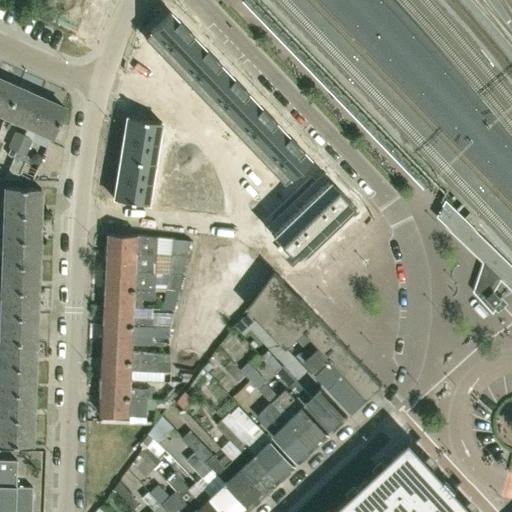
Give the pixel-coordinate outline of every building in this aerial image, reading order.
[(421,52),(380,9),(372,16),(364,24),(405,66),(413,59),(421,52)] [(159,52),(185,27),(170,12),(144,37),(159,52)] [(172,67),(198,42),(185,27),(159,52),(172,67)] [(172,67),(186,81),(212,56),(198,42),(172,67)] [(226,71),(212,56),(186,81),(200,96),(226,71)] [(200,96),(214,110),(240,85),(226,71),(200,96)] [(0,78),(0,114),(4,116),(18,86),(0,78)] [(240,85),(214,110),(228,124),(254,100),(240,85)] [(28,127),(41,97),(18,86),(4,116),(28,127)] [(41,97),(28,127),(51,137),(64,107),(41,97)] [(241,139),(267,114),(254,100),(228,124),(241,139)] [(267,114),(241,139),(255,153),(281,129),(267,114)] [(122,137),(158,143),(161,122),(126,116),(122,137)] [(255,153),(269,168),(295,143),(281,129),(255,153)] [(17,152),(24,136),(14,132),(7,148),(17,152)] [(32,139),(24,136),(17,152),(25,155),(32,139)] [(158,143),(122,137),(119,157),(155,163),(158,143)] [(295,143),(269,168),(284,183),(310,158),(295,143)] [(151,182),(155,163),(119,157),(116,176),(151,182)] [(353,204),(351,202),(329,178),(323,172),(315,180),(314,180),(308,186),(338,218),(353,204)] [(151,182),(116,176),(113,197),(148,203),(151,182)] [(294,199),(324,231),(338,218),(308,186),(294,199)] [(3,213),(40,214),(41,188),(4,187),(3,213)] [(280,213),(310,244),(324,231),(294,199),(280,213)] [(39,240),(40,214),(3,213),(2,238),(39,240)] [(295,258),(298,255),(310,244),(280,213),(269,223),(265,227),(271,233),(292,255),(295,258)] [(109,233),(109,235),(107,235),(106,245),(108,245),(108,252),(158,255),(159,236),(139,234),(109,233)] [(2,238),(2,264),(38,265),(39,240),(2,238)] [(175,238),(173,248),(173,254),(188,256),(189,250),(190,240),(183,239),(175,238)] [(106,258),(105,270),(157,272),(158,255),(108,252),(108,258),(106,258)] [(1,290),(37,291),(38,265),(2,264),(1,290)] [(157,272),(105,270),(105,281),(107,281),(106,288),(156,290),(157,272)] [(368,397),(382,384),(283,280),(275,271),(249,307),(266,326),(286,348),(288,346),(296,339),(311,356),(305,362),(330,387),(352,412),(368,397)] [(104,294),(104,306),(136,307),(136,298),(155,299),(156,290),(106,288),(106,294),(104,294)] [(1,290),(0,309),(0,315),(36,317),(37,291),(1,290)] [(105,317),(105,324),(170,327),(170,318),(155,317),(136,316),(136,307),(104,306),(103,317),(105,317)] [(0,340),(35,342),(36,317),(0,315),(0,340)] [(170,327),(105,324),(104,330),(103,330),(102,341),(154,344),(154,337),(169,337),(170,327)] [(0,340),(0,366),(34,368),(35,342),(0,340)] [(154,353),(154,344),(102,341),(101,353),(103,353),(103,360),(172,363),(171,354),(154,353)] [(101,366),(100,378),(132,379),(146,380),(147,371),(152,371),(159,372),(172,371),(172,363),(103,360),(103,366),(101,366)] [(291,385),(333,430),(347,417),(322,389),(313,398),(296,379),(297,378),(284,365),(276,372),(289,386),(291,385)] [(0,366),(0,392),(33,394),(34,368),(0,366)] [(198,390),(209,374),(202,369),(191,384),(198,390)] [(102,389),(101,396),(149,399),(149,398),(152,398),(152,389),(143,388),(132,388),(132,379),(100,378),(100,389),(102,389)] [(272,402),(314,447),(329,433),(304,407),(302,405),(302,406),(286,389),(278,396),(264,382),(258,388),(272,402)] [(171,403),(178,394),(173,390),(165,399),(171,403)] [(0,392),(0,418),(32,419),(33,394),(0,392)] [(128,420),(150,421),(147,416),(149,416),(150,399),(149,399),(101,396),(101,401),(99,401),(99,412),(101,412),(101,414),(128,416),(128,420)] [(275,435),(300,461),(314,447),(272,402),(256,416),(273,434),(274,435),(275,435)] [(223,418),(281,480),(296,465),(271,440),(261,429),(253,435),(229,412),(223,418)] [(151,431),(156,438),(160,443),(175,428),(163,415),(151,431)] [(32,419),(0,418),(0,443),(31,445),(32,419)] [(241,451),(233,459),(241,468),(265,494),(281,480),(223,418),(216,425),(241,451)] [(265,494),(241,468),(233,459),(225,466),(213,454),(191,430),(183,437),(250,508),(265,494)] [(151,435),(145,444),(158,457),(163,453),(173,464),(176,461),(160,443),(156,438),(151,435)] [(225,511),(246,511),(250,508),(183,437),(183,438),(196,451),(186,461),(216,492),(212,497),(225,511)] [(478,511),(475,508),(467,500),(434,464),(427,455),(411,438),(406,443),(388,460),(379,467),(361,484),(353,492),(335,508),(330,511),(478,511)] [(0,511),(31,511),(32,486),(16,485),(17,459),(0,458),(0,511)] [(166,479),(197,511),(225,511),(212,497),(181,467),(173,474),(172,473),(166,479)] [(187,511),(197,511),(166,479),(160,484),(179,502),(187,511)] [(169,511),(165,507),(149,491),(142,498),(155,510),(153,511),(169,511)]
